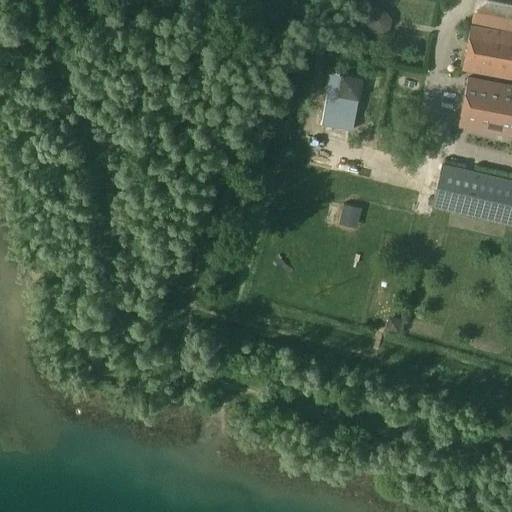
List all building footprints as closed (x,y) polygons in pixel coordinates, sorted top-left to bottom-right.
[(461,70),(511,79),(511,0),(475,0),(471,20),(511,29),(511,32),(470,24),(461,70)] [(367,24),(389,25),(391,11),(369,9),(367,24)] [(361,80),(341,76),(337,96),(357,99),(361,80)] [(511,87),(467,79),(458,126),(511,136),(511,87)] [(429,207),(511,225),(511,180),(441,163),(429,207)] [(336,221),(355,225),(359,206),(340,201),(336,221)]
